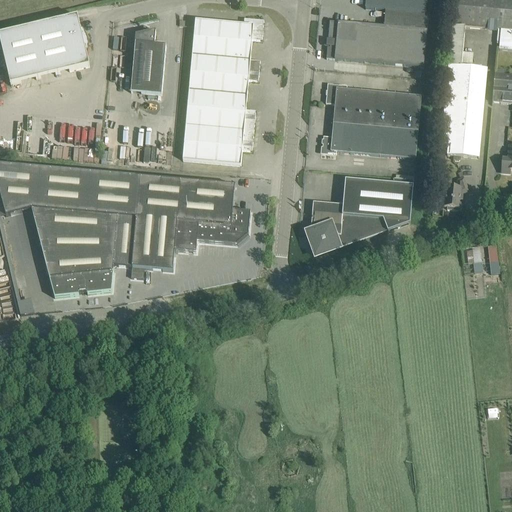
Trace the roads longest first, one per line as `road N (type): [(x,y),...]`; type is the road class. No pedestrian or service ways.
road 1 (unclassified): [(279,297),(303,4)]
road 2 (unclassified): [(0,342),(153,326),(279,297)]
road 3 (unclassified): [(279,297),(511,215)]
